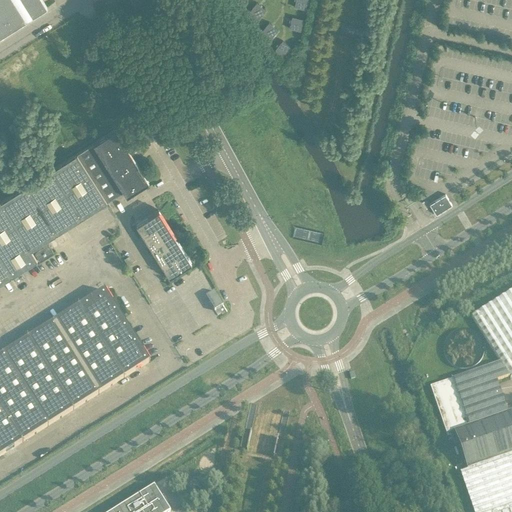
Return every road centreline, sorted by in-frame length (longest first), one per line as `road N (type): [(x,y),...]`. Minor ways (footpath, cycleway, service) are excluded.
road 1 (secondary): [(288,318),(0,497)]
road 2 (secondary): [(26,511),(299,336)]
road 3 (unclassified): [(0,333),(105,267),(85,233),(204,163)]
road 4 (secondary): [(511,175),(332,292)]
road 5 (secondary): [(342,309),(511,206)]
road 6 (unclassified): [(135,0),(224,151)]
road 7 (unclassified): [(342,396),(380,511)]
